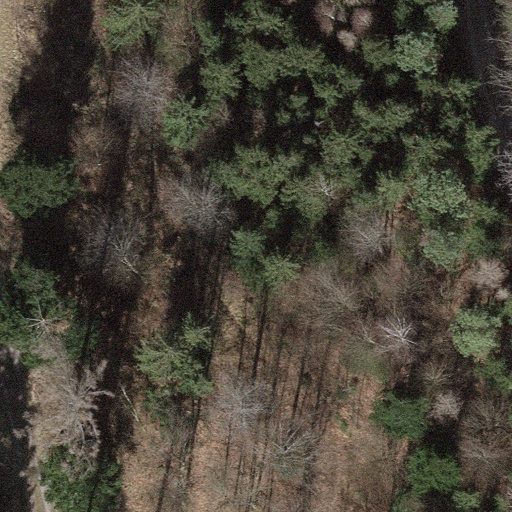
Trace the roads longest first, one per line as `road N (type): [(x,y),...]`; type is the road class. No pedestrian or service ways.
road 1 (track): [(44,511),(0,330)]
road 2 (track): [(511,138),(503,122),(489,0)]
